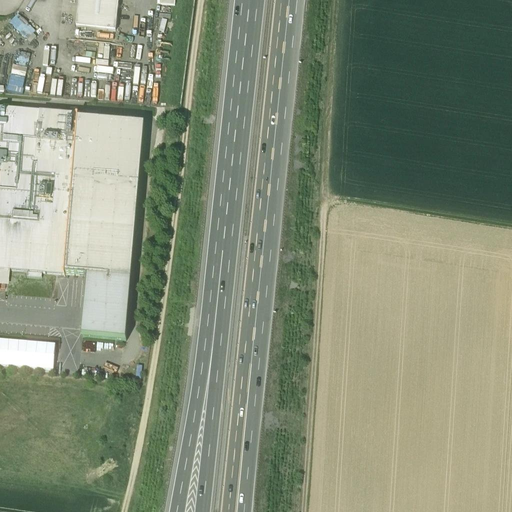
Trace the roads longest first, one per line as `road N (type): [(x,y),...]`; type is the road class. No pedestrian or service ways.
road 1 (track): [(125,511),(163,306),(202,0)]
road 2 (track): [(511,227),(325,198),(305,511)]
road 3 (motorway): [(249,358),(288,0)]
road 4 (motorway): [(253,0),(226,257)]
road 5 (motorway): [(226,257),(179,511)]
road 6 (motorway): [(226,257),(202,511)]
road 7 (unknown): [(333,0),(325,198)]
road 8 (motorway): [(230,511),(249,358)]
road 9 (motorway): [(244,511),(249,358)]
